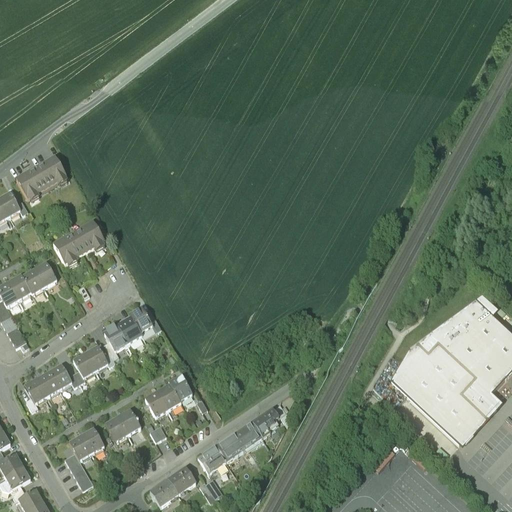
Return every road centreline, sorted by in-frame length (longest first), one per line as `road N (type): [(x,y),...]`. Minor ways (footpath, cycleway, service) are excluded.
road 1 (unclassified): [(17,159),(221,0)]
road 2 (residential): [(132,493),(311,374)]
road 3 (residential): [(1,385),(112,306),(122,287)]
road 4 (residential): [(70,511),(1,385)]
